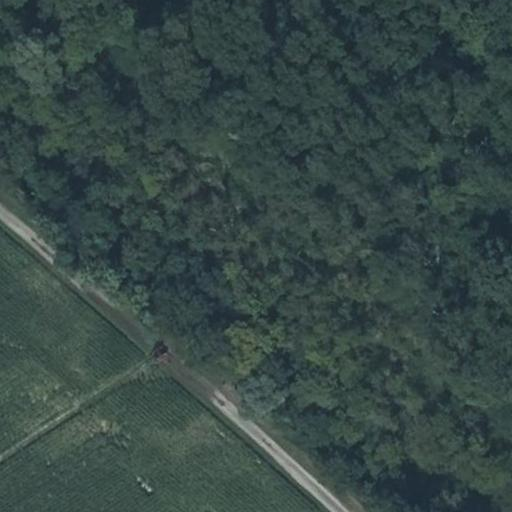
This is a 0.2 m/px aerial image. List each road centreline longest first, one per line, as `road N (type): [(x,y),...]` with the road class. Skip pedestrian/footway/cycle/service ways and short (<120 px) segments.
road 1 (track): [(111,0),(161,61),(317,192),(449,321),(483,403),(511,425)]
road 2 (track): [(0,216),(342,511)]
